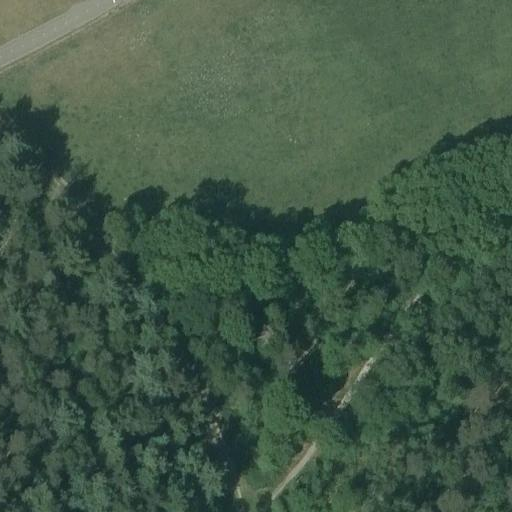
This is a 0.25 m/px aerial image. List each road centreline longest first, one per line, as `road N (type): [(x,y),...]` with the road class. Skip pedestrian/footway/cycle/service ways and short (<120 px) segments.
road 1 (track): [(237,511),(200,393),(98,220),(0,116)]
road 2 (track): [(511,222),(444,263),(282,461),(254,511)]
